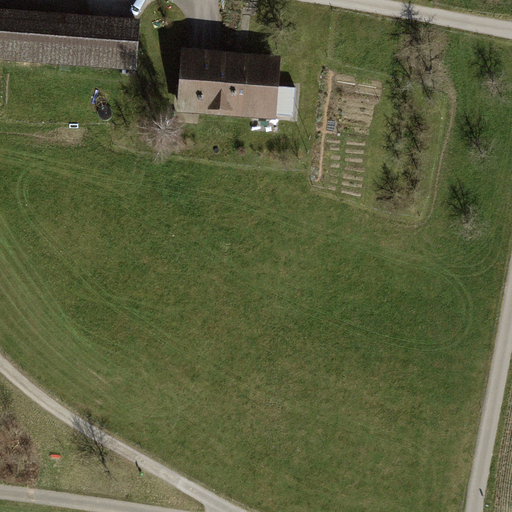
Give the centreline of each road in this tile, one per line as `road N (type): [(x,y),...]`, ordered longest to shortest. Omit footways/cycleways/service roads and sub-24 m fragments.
road 1 (track): [(224,511),(40,398),(0,359)]
road 2 (track): [(511,264),(463,511)]
road 3 (track): [(511,29),(345,0)]
road 4 (track): [(0,493),(149,511)]
